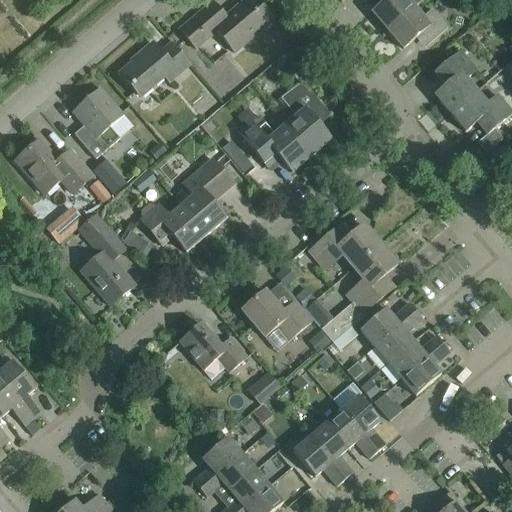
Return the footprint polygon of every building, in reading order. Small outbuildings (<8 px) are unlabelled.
[(273,22),(253,0),(246,0),(225,19),(212,3),(178,32),(195,52),(216,34),(234,55),(273,22)] [(387,34),(413,11),(412,10),(422,2),(419,0),(385,0),(388,2),(372,16),(387,34)] [(413,11),(387,34),(403,53),(419,39),(426,47),(445,31),(430,13),(421,21),(413,11)] [(499,27),(505,27),(510,23),(503,15),(495,22),(499,27)] [(159,55),(151,46),(137,58),(138,60),(119,76),(139,100),(163,79),(168,85),(188,68),(170,46),(159,55)] [(460,54),(442,69),(453,83),(434,100),(449,117),(476,94),(465,81),(475,73),(460,54)] [(284,127),(311,158),(329,142),(307,116),(319,106),(299,83),(279,100),(295,118),(284,127)] [(123,119),(99,91),(71,115),(83,129),(73,137),(95,163),(119,142),(118,141),(133,129),(123,118),(123,119)] [(476,94),(449,117),(465,136),(483,120),(494,132),(511,117),(511,115),(496,97),(486,106),(476,94)] [(258,118),(238,135),(257,157),(269,147),(292,174),(311,158),(284,127),(273,137),(258,118)] [(57,165),(39,144),(15,164),(44,197),(61,182),(72,196),(92,179),(70,154),(57,165)] [(160,147),(151,154),(157,162),(166,154),(160,147)] [(236,154),(229,161),(243,176),(250,170),(236,154)] [(180,210),(205,239),(225,222),(211,206),(222,197),(233,187),(211,161),(200,171),(182,187),(192,199),(180,210)] [(94,176),(114,198),(124,189),(105,167),(94,176)] [(88,189),(103,207),(112,199),(97,182),(88,189)] [(205,239),(180,210),(168,220),(158,207),(155,210),(153,207),(148,207),(141,213),(140,217),(142,220),(139,223),(161,248),(171,239),(185,255),(205,239)] [(109,309),(134,288),(112,262),(124,252),(95,218),(78,233),(100,258),(80,275),(109,309)] [(353,271),(380,247),(364,228),(350,240),(339,228),(309,254),(325,273),(342,258),(353,271)] [(122,246),(142,256),(149,243),(128,233),(122,246)] [(331,344),(350,328),(393,291),(383,279),(397,267),(380,247),(353,271),(364,284),(347,298),(353,305),(321,332),(331,344)] [(294,298),(305,311),(315,302),(305,289),(294,298)] [(282,315),(264,294),(241,314),(263,341),(276,331),(287,344),(310,325),(293,305),(282,315)] [(374,351),(416,315),(409,307),(393,320),(386,312),(360,334),(374,351)] [(388,367),(414,345),(407,336),(423,323),(416,315),(374,351),(388,367)] [(220,350),(200,327),(178,346),(202,374),(216,363),(228,377),(246,361),(230,342),(220,350)] [(357,337),(350,328),(331,344),(338,353),(357,337)] [(401,383),(443,347),(436,339),(421,353),(414,345),(388,367),(401,383)] [(443,347),(401,383),(416,399),(441,377),(434,369),(450,355),(443,347)] [(0,372),(0,383),(32,422),(40,416),(26,399),(35,392),(11,364),(0,372)] [(259,407),(280,389),(268,375),(247,393),(259,407)] [(300,378),(291,386),(298,394),(307,386),(300,378)] [(25,429),(32,422),(0,383),(0,416),(2,419),(10,412),(25,429)] [(283,405),(293,396),(285,388),(275,396),(283,405)] [(376,454),(385,447),(371,431),(379,424),(357,399),(341,413),(376,454)] [(417,424),(409,415),(418,407),(414,403),(390,425),(401,438),(417,424)] [(259,409),(250,419),(260,428),(269,418),(259,409)] [(376,454),(341,413),(325,427),(346,452),(354,445),(368,461),(376,454)] [(25,429),(32,438),(40,431),(32,422),(25,429)] [(338,458),(346,452),(325,427),(309,440),(344,482),(352,475),(338,458)] [(266,439),(249,453),(272,480),(288,466),(266,439)] [(199,492),(241,457),(227,440),(203,462),(209,469),(192,484),(199,492)] [(336,489),(344,482),(309,440),(293,454),(314,479),(322,472),(336,489)] [(507,475),(511,471),(511,449),(506,455),(503,451),(495,459),(503,468),(502,469),(507,475)] [(221,501),(255,473),(241,457),(199,492),(206,500),(214,494),(221,501)] [(240,511),(268,488),(255,473),(221,501),(227,509),(224,511),(240,511)] [(268,488),(240,511),(275,511),(283,505),(268,488)] [(435,506),(440,511),(461,511),(454,504),(457,501),(451,494),(443,500),(442,500),(435,506)] [(95,511),(105,505),(98,497),(81,511),(74,502),(62,511),(95,511)]
